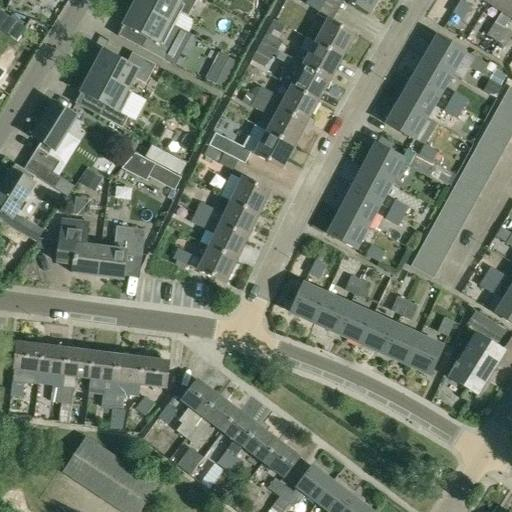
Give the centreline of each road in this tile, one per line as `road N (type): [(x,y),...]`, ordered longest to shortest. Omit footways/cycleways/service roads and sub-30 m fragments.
road 1 (residential): [(237,333),(420,0)]
road 2 (residential): [(480,454),(367,384),(237,333)]
road 3 (residential): [(237,333),(0,300)]
road 4 (residential): [(85,0),(0,137)]
